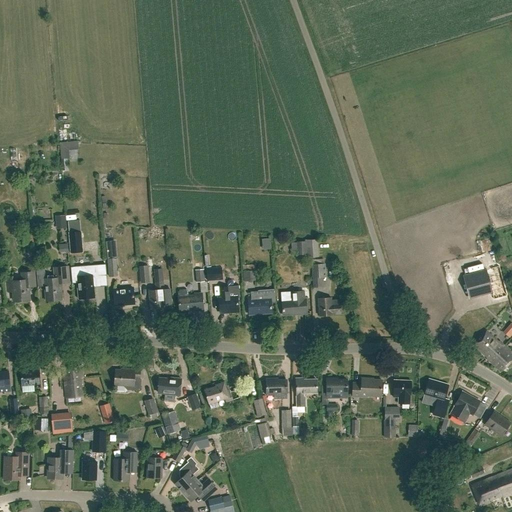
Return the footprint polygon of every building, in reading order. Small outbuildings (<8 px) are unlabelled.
[(65,215),(55,216),(56,229),(66,228),(65,220),(65,215)] [(72,222),(72,231),(80,231),(80,222),(72,222)] [(82,252),(81,232),(68,233),(70,253),(82,252)] [(307,240),(308,258),(318,257),(317,239),(307,240)] [(307,240),(296,241),(297,255),(306,255),(307,258),(308,258),(307,240)] [(115,241),(107,241),(108,258),(117,257),(115,241)] [(117,276),(116,258),(107,259),(108,276),(117,276)] [(147,281),(146,259),(139,260),(141,281),(147,281)] [(325,278),(324,263),(310,264),(311,287),(322,287),(321,278),(325,278)] [(70,283),(69,267),(54,268),(55,280),(44,280),(44,273),(36,274),(37,286),(45,286),(46,302),(61,301),(61,291),(62,291),(62,284),(70,283)] [(222,280),(221,267),(206,268),(207,281),(222,280)] [(204,282),(203,269),(194,269),(195,282),(204,282)] [(494,274),(487,275),(486,270),(473,273),(463,276),(468,297),(478,294),(491,291),(498,289),(494,274)] [(163,290),(162,271),(154,271),(156,290),(148,291),(149,308),(163,307),(163,305),(170,304),(169,289),(163,290)] [(255,281),(255,271),(243,271),(243,282),(255,281)] [(35,288),(34,273),(23,274),(22,281),(13,282),(12,276),(6,276),(7,292),(13,292),(14,303),(30,302),(29,288),(35,288)] [(95,288),(95,276),(79,277),(80,299),(95,298),(94,288),(95,288)] [(219,299),(220,313),(230,312),(230,313),(238,313),(237,297),(229,298),(228,288),(219,289),(220,299),(219,299)] [(135,305),(133,289),(115,290),(117,306),(135,305)] [(186,295),(186,290),(177,291),(179,311),(192,310),(193,313),(203,312),(201,294),(186,295)] [(275,304),(275,291),(251,292),(251,298),(248,298),(249,316),(270,315),(270,305),(275,304)] [(304,300),(303,292),(290,293),(291,301),(282,301),(283,316),(306,314),(305,299),(304,300)] [(332,306),(331,299),(318,300),(319,317),(333,316),(333,313),(344,313),(344,305),(332,306)] [(499,345),(486,334),(474,347),(488,360),(487,360),(501,373),(511,361),(511,354),(501,344),(499,345)] [(83,383),(82,367),(62,369),(63,379),(64,379),(66,399),(81,397),(80,383),(83,383)] [(40,387),(38,369),(21,371),(22,386),(33,385),(33,387),(40,387)] [(139,371),(133,370),(133,371),(115,370),(114,385),(125,386),(125,388),(127,390),(139,391),(140,379),(139,378),(139,371)] [(0,390),(8,390),(7,372),(0,372),(0,390)] [(370,379),(361,378),(361,384),(352,383),(352,396),(367,397),(367,396),(381,397),(381,380),(370,380),(370,379)] [(273,381),(274,379),(267,379),(267,396),(274,396),(274,393),(287,393),(287,381),(273,381)] [(303,379),(297,379),(297,407),(305,407),(305,397),(304,397),(304,394),(316,394),(316,381),(303,381),(303,379)] [(333,381),(333,379),(326,379),(326,399),(346,399),(345,381),(333,381)] [(181,381),(172,380),(172,381),(160,380),(159,393),(166,394),(166,396),(179,397),(181,381)] [(411,381),(393,380),(393,397),(398,397),(398,404),(409,404),(409,395),(410,395),(411,381)] [(447,386),(430,381),(425,396),(436,399),(431,416),(442,419),(448,401),(443,400),(447,386)] [(215,402),(228,398),(223,383),(213,386),(214,388),(202,391),(207,405),(215,402)] [(462,392),(454,405),(455,406),(450,415),(464,422),(469,414),(472,415),(473,414),(479,418),(485,408),(478,404),(480,401),(462,392)] [(200,407),(195,394),(187,396),(191,410),(200,407)] [(48,414),(47,396),(39,397),(40,414),(48,414)] [(18,418),(16,398),(9,399),(11,418),(18,418)] [(158,416),(153,398),(144,401),(148,415),(150,414),(151,418),(158,416)] [(266,415),(262,398),(253,400),(256,417),(266,415)] [(399,407),(384,407),(384,421),(399,421),(399,407)] [(292,434),(291,409),(280,410),(282,434),(292,434)] [(183,439),(174,410),(161,414),(169,443),(183,439)] [(510,425),(494,413),(485,426),(501,438),(510,425)] [(136,431),(149,429),(147,419),(134,421),(136,430),(128,431),(130,443),(137,442),(136,431)] [(264,439),(273,436),(267,422),(259,426),(264,439)] [(407,425),(407,437),(416,437),(416,425),(407,425)] [(479,433),(474,429),(467,439),(473,443),(479,433)] [(94,431),(93,451),(106,452),(107,431),(94,431)] [(186,448),(179,445),(172,458),(178,462),(186,448)] [(73,450),(60,450),(60,458),(47,458),(46,477),(49,479),(62,479),(63,474),(72,474),(73,450)] [(16,457),(4,457),(4,480),(19,480),(19,475),(27,475),(28,453),(16,452),(16,457)] [(137,452),(123,452),(122,459),(114,459),(113,481),(129,481),(129,472),(136,472),(137,452)] [(183,493),(197,481),(192,475),(199,469),(195,465),(196,464),(190,457),(186,461),(188,462),(179,470),(184,475),(174,484),(183,493)] [(162,459),(148,459),(147,479),(161,479),(162,459)] [(96,462),(83,462),(82,480),(95,480),(96,462)] [(487,473),(495,470),(492,463),(484,467),(487,473)] [(484,473),(482,467),(469,472),(471,478),(484,473)] [(511,495),(511,470),(471,486),(478,505),(503,495),(504,498),(511,495)] [(197,481),(183,493),(190,502),(201,493),(206,499),(217,489),(211,482),(211,483),(207,480),(201,485),(197,481)] [(207,500),(210,511),(225,508),(222,496),(207,500)]
